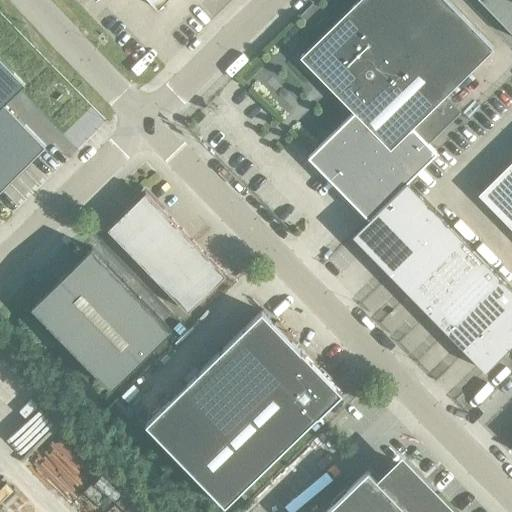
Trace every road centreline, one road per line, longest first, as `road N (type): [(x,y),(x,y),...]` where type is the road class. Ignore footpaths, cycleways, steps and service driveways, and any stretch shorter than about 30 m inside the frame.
road 1 (unclassified): [(511,496),(147,122)]
road 2 (unclassified): [(0,260),(147,122)]
road 3 (unclassified): [(147,122),(273,0)]
road 4 (unclassified): [(147,122),(28,0)]
